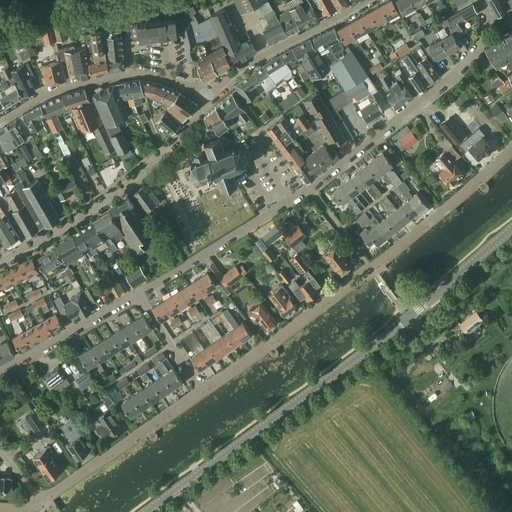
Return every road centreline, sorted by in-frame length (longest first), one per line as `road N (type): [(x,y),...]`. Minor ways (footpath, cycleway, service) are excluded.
road 1 (tertiary): [(146,511),(357,358),(511,228)]
road 2 (residential): [(308,188),(460,69),(484,34),(479,0)]
road 3 (unclassified): [(0,261),(103,203),(210,96)]
road 4 (residential): [(136,294),(308,188)]
road 5 (unclassified): [(210,96),(248,63),(369,0)]
road 6 (residential): [(0,370),(136,294)]
road 7 (residential): [(130,74),(61,89),(0,122)]
